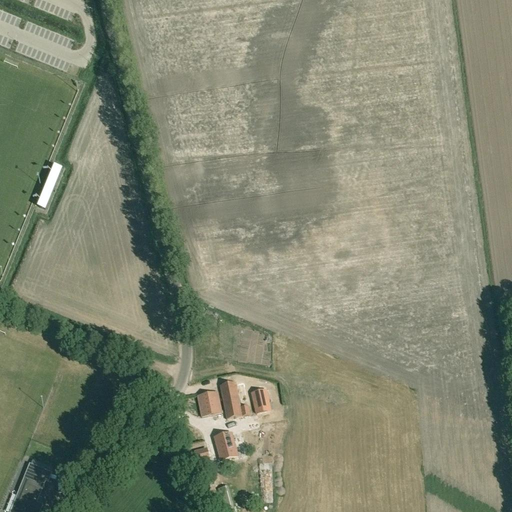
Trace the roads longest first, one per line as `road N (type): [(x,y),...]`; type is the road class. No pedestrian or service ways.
road 1 (unclassified): [(68,511),(174,396),(190,348),(106,0)]
road 2 (track): [(0,300),(186,375)]
